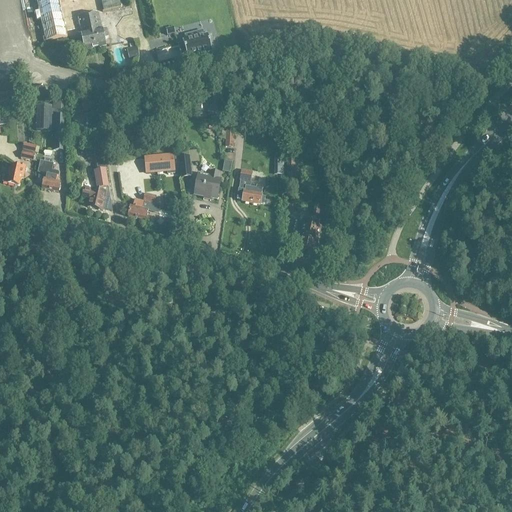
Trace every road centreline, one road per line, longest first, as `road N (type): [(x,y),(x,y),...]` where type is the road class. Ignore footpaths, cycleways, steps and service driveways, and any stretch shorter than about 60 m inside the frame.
road 1 (residential): [(10,0),(29,73),(96,88),(118,236)]
road 2 (secondary): [(380,300),(118,236)]
road 3 (tertiary): [(245,511),(274,472),(367,388),(396,335)]
road 4 (tertiary): [(418,264),(431,221),(511,126)]
road 5 (secondary): [(118,236),(0,205)]
